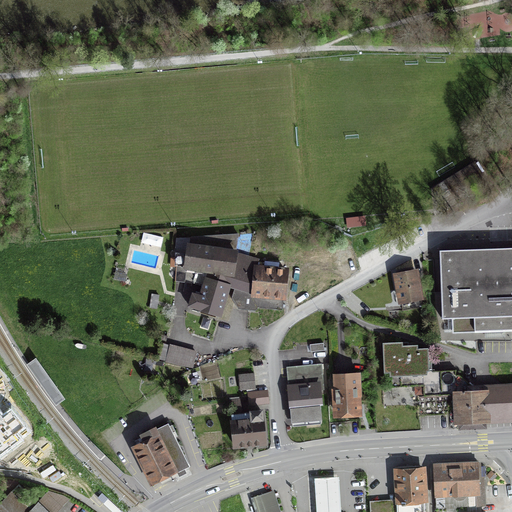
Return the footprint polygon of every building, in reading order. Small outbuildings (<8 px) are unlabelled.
[(445,184),(460,209),(492,189),(476,165),(445,184)] [(352,222),(354,227),(365,224),(363,218),(352,222)] [(332,255),(339,269),(358,259),(351,246),(332,255)] [(511,247),(439,249),(441,332),(511,331),(511,247)] [(189,275),(222,279),(222,284),(209,280),(203,298),(195,295),(190,310),(225,320),(233,293),(254,297),(254,300),(289,303),(292,271),(258,268),(241,257),(242,254),(192,248),(189,275)] [(297,250),(296,271),(321,273),(322,252),(297,250)] [(294,265),(295,253),(271,252),(271,264),(294,265)] [(419,272),(396,277),(402,307),(425,302),(419,272)] [(325,345),(311,347),(311,354),(325,352),(325,345)] [(387,376),(393,376),(394,390),(374,391),(376,436),(422,434),(420,399),(456,399),(456,375),(431,375),(430,352),(420,352),(419,348),(406,349),(405,346),(386,346),(387,376)] [(166,364),(194,371),(198,355),(170,347),(166,364)] [(64,400),(35,360),(27,366),(56,406),(64,400)] [(290,370),(288,370),(293,427),(324,424),(323,409),(327,409),(323,365),(314,366),(313,361),(289,363),(290,370)] [(336,421),(365,420),(364,375),(335,376),(336,421)] [(255,376),(239,377),(240,392),(256,391),(255,376)] [(511,388),(486,390),(487,394),(468,395),(456,396),(458,422),(458,430),(462,430),(462,434),(477,433),(491,433),(491,427),(511,426),(511,388)] [(268,394),(249,396),(251,408),(269,406),(268,394)] [(0,410),(0,456),(29,435),(11,411),(5,417),(0,410)] [(268,414),(234,417),(236,450),(270,448),(268,414)] [(191,471),(170,426),(141,439),(144,445),(135,449),(154,488),(191,471)] [(437,499),(479,498),(484,498),(483,464),(461,464),(436,465),(437,499)] [(431,504),(429,467),(395,469),(397,511),(427,511),(427,504),(431,504)] [(492,470),(486,475),(492,481),(497,476),(492,470)] [(317,479),(318,511),(343,511),(342,478),(317,479)] [(0,504),(0,511),(28,511),(38,502),(18,484),(0,504)] [(281,511),(274,488),(250,497),(255,511),(281,511)] [(56,511),(68,498),(48,491),(38,502),(28,511),(56,511)] [(479,511),(479,498),(437,499),(437,511),(479,511)]
